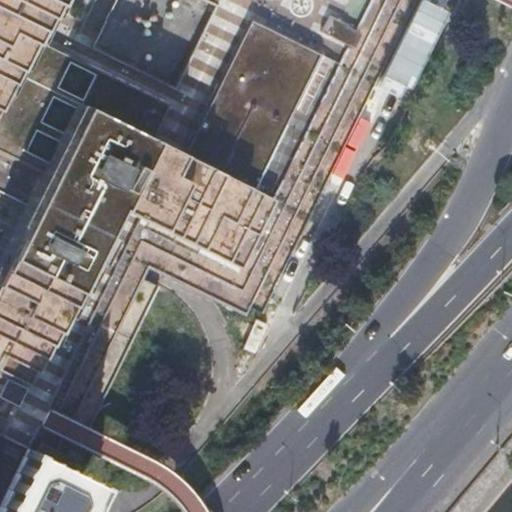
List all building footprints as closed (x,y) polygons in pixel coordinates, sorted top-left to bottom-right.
[(0,0),(0,95),(30,34),(46,0),(0,0)] [(338,29),(323,60),(304,51),(243,21),(197,115),(178,153),(238,183),(257,192),(224,260),(161,229),(147,222),(54,410),(89,428),(157,290),(159,286),(145,280),(146,279),(149,272),(150,270),(164,276),(192,290),(244,316),(249,306),(259,312),(389,49),(395,38),(413,0),(352,0),(346,12),(338,29)] [(317,0),(310,16),(338,29),(346,12),(321,0),(317,0)] [(0,153),(20,163),(44,176),(79,105),(145,137),(152,141),(171,103),(98,67),(73,55),(49,43),(39,38),(30,34),(0,95),(0,153)] [(99,241),(114,210),(116,207),(119,209),(132,215),(144,221),(147,222),(161,229),(224,260),(257,192),(238,183),(178,153),(165,147),(152,141),(145,137),(79,105),(44,176),(29,206),(0,265),(0,351),(35,369),(59,321),(75,290),(99,241)] [(24,378),(4,368),(0,376),(0,392),(14,399),(24,378)] [(0,499),(0,511),(79,511),(83,505),(88,496),(89,493),(94,484),(67,471),(25,450),(0,499)]
